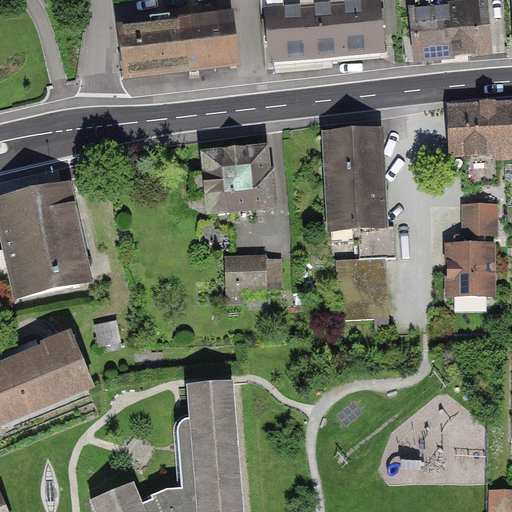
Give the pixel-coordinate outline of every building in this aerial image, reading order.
[(281,0),(266,1),(272,63),(389,53),(384,0),(281,0)] [(413,6),(416,57),(494,51),(491,0),(413,6)] [(119,21),(125,76),(239,63),(232,8),(119,21)] [(511,104),(449,109),(454,155),(466,155),(467,188),(498,186),(498,159),(511,158),(511,104)] [(386,228),(380,133),(327,136),(333,239),(358,237),(360,261),(336,262),(340,321),(390,318),(386,261),(397,260),(395,228),(386,228)] [(277,210),(272,148),(201,153),(206,215),(277,210)] [(70,186),(0,201),(0,222),(17,299),(91,283),(70,186)] [(464,246),(450,246),(450,298),(492,298),(492,245),(484,245),(484,236),(494,236),(494,207),(464,207),(464,246)] [(264,260),(224,263),(226,296),(266,294),(264,260)] [(415,336),(415,319),(391,320),(392,337),(415,336)] [(72,337),(0,366),(0,426),(94,388),(72,337)] [(244,511),(234,385),(189,388),(191,420),(187,420),(183,423),(179,427),(178,432),(181,486),(142,502),(134,485),(93,503),(96,511),(244,511)] [(511,511),(511,498),(494,498),(493,511),(511,511)]
